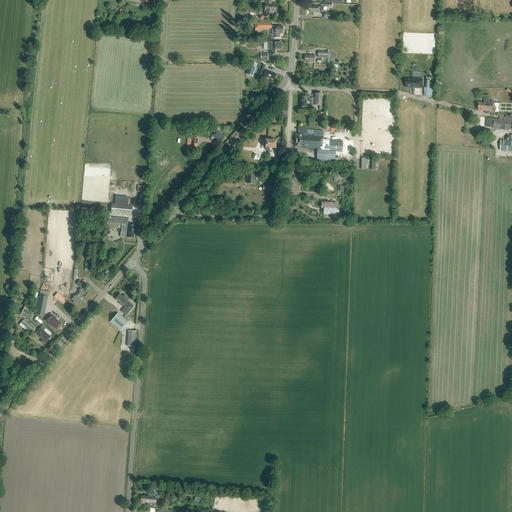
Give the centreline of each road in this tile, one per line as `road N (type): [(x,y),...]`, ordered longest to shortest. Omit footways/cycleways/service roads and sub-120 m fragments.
road 1 (tertiary): [(130,262),(283,84),(296,0)]
road 2 (unclassified): [(127,511),(144,281),(130,262)]
road 3 (tertiary): [(0,414),(130,262)]
